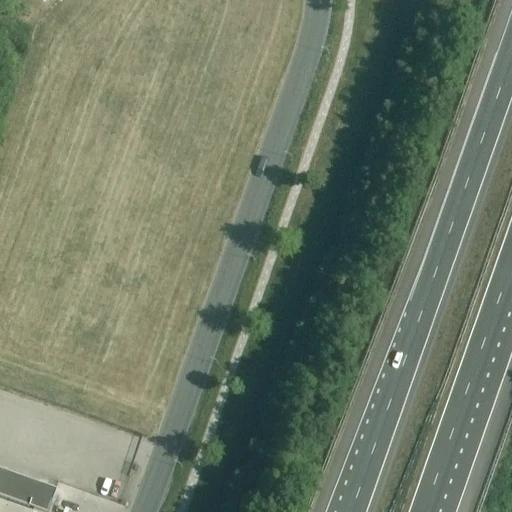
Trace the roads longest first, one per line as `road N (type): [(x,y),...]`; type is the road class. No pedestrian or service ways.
road 1 (tertiary): [(142,511),(309,52),(318,0)]
road 2 (motorway): [(511,50),(351,511)]
road 3 (motorway): [(428,511),(511,276)]
